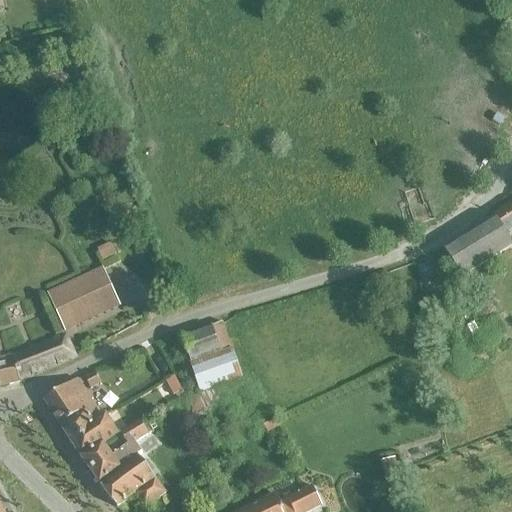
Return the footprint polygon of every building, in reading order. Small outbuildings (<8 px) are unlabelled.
[(511,204),(493,216),(494,218),(443,249),(461,278),(511,246),(511,245),(505,235),(511,230),(511,204)] [(119,306),(102,270),(49,294),(64,331),(119,306)] [(469,348),(491,334),(480,316),(458,330),(469,348)] [(201,393),(197,395),(206,413),(208,417),(224,412),(219,402),(215,389),(229,384),(232,391),(244,387),(236,363),(222,324),(181,338),(201,393)] [(21,383),(77,359),(68,336),(15,359),(0,362),(0,389),(21,384),(21,383)] [(101,384),(95,373),(84,378),(90,390),(101,384)] [(185,397),(174,378),(165,382),(173,396),(175,395),(178,401),(185,397)] [(93,424),(102,419),(77,380),(43,402),(61,427),(85,412),(93,424)] [(206,413),(197,395),(196,392),(191,395),(186,398),(191,409),(196,418),(206,413)] [(85,412),(61,427),(60,427),(80,459),(117,436),(105,417),(102,419),(93,424),(85,412)] [(128,447),(125,449),(116,456),(123,467),(120,470),(99,485),(116,508),(135,495),(145,510),(165,495),(137,457),(141,454),(133,443),(152,433),(146,422),(141,425),(139,422),(120,433),(128,447)] [(125,449),(117,436),(80,459),(99,485),(123,467),(116,456),(125,449)] [(309,511),(321,506),(312,487),(279,503),(275,496),(241,511),(309,511)]
